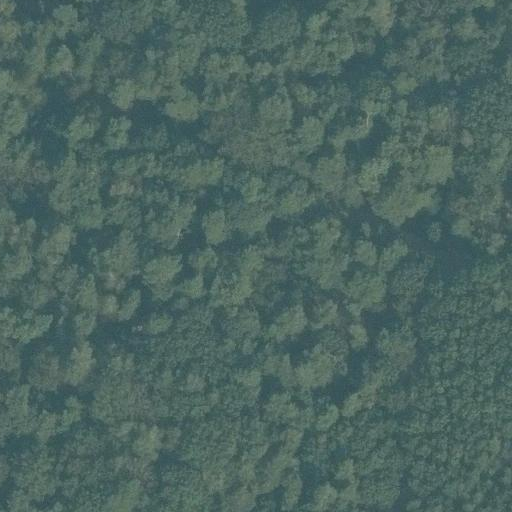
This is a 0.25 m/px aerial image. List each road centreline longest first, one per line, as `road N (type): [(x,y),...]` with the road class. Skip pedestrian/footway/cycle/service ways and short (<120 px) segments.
road 1 (track): [(0,52),(511,267)]
road 2 (track): [(383,511),(419,229)]
